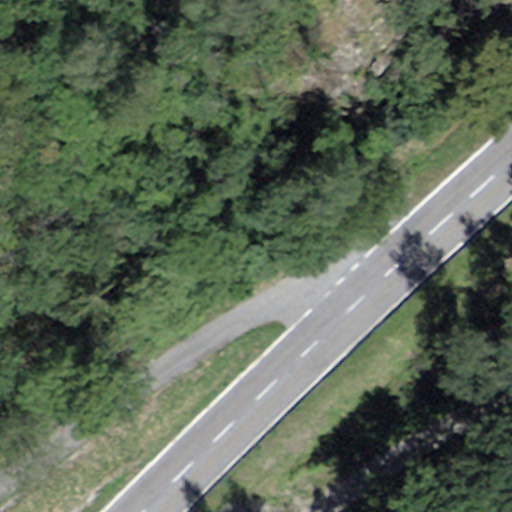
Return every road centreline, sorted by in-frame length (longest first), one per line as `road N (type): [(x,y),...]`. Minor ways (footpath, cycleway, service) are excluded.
road 1 (tertiary): [(142,511),(511,162)]
road 2 (track): [(0,491),(213,349),(339,279),(380,280)]
road 3 (track): [(320,511),(511,373)]
